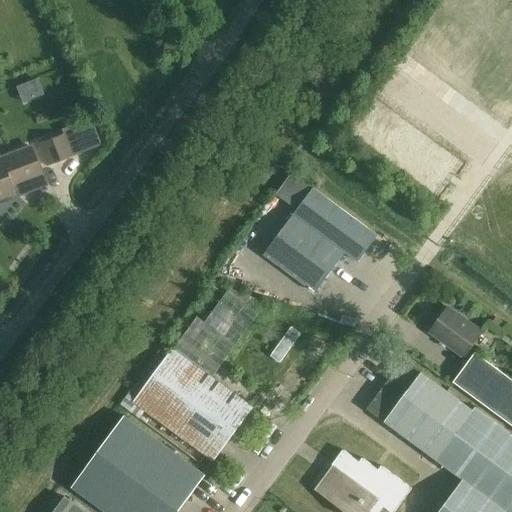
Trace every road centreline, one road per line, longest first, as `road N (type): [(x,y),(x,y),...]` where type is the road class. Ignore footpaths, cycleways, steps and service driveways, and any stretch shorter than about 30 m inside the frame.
road 1 (unclassified): [(0,345),(256,0)]
road 2 (residential): [(236,511),(478,181)]
